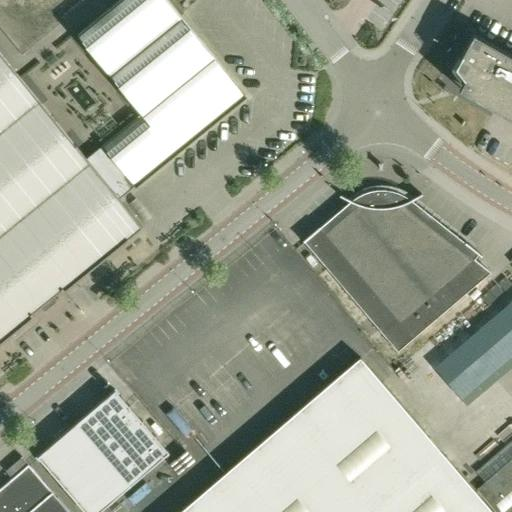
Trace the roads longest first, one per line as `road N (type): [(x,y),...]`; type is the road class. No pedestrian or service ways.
road 1 (unclassified): [(0,424),(376,107)]
road 2 (unclassified): [(511,202),(376,107)]
road 3 (unclassified): [(376,107),(294,0)]
road 4 (unclassified): [(441,0),(376,107)]
